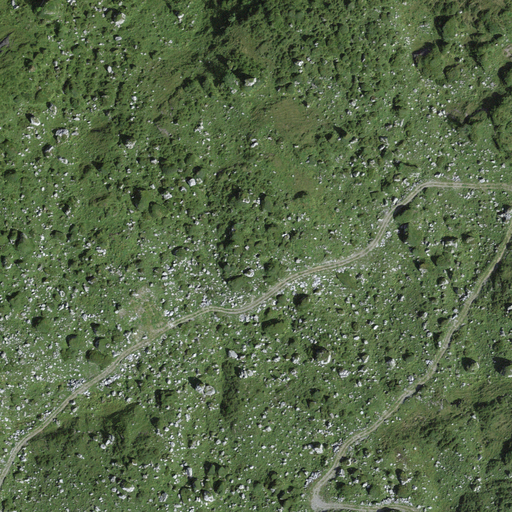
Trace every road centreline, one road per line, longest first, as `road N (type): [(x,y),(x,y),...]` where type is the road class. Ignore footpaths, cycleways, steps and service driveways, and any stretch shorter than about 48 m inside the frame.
road 1 (track): [(0,484),(18,446),(173,323),(209,309),(234,311),(305,271),(351,259),(374,246),(392,209),(423,187),(511,188)]
road 2 (track): [(511,229),(430,373),(345,446),(316,485),(323,506),(394,504),(411,511)]
